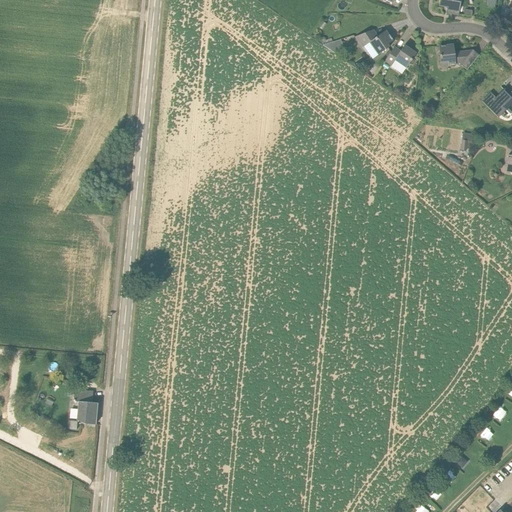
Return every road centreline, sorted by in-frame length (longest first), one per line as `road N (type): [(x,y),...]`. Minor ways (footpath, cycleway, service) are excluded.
road 1 (secondary): [(106,511),(154,0)]
road 2 (residential): [(412,0),(426,25),(483,30),(511,55)]
